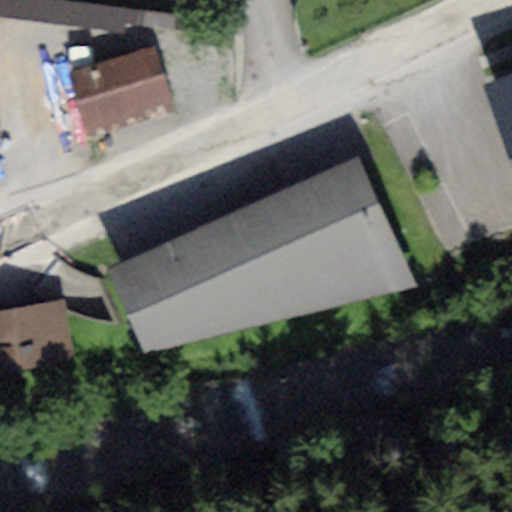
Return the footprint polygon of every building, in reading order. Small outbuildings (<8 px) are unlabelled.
[(0,0),(0,16),(131,21),(131,0),(0,0)] [(153,49),(72,74),(87,122),(168,97),(153,49)] [(511,78),(498,83),(511,124),(511,78)] [(123,273),(150,334),(399,274),(353,170),(123,273)] [(55,308),(0,317),(0,360),(63,350),(55,308)]
